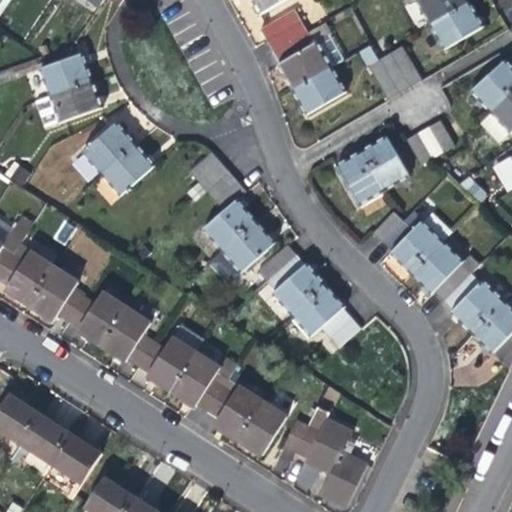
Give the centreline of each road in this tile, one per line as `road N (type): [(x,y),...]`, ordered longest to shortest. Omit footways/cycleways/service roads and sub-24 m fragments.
road 1 (residential): [(371,511),(427,376),(421,323),(323,240),(286,182),(244,63),(203,0)]
road 2 (residential): [(0,328),(288,511)]
